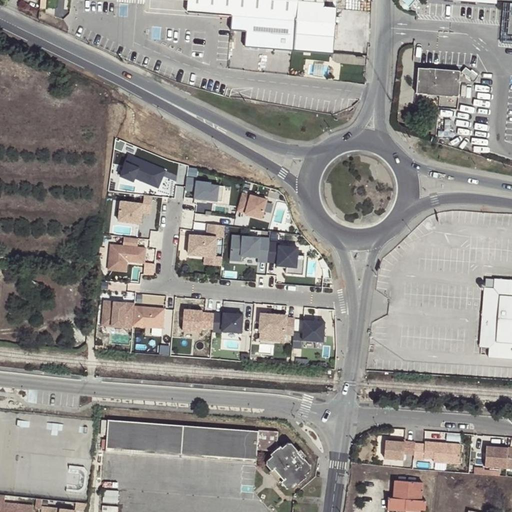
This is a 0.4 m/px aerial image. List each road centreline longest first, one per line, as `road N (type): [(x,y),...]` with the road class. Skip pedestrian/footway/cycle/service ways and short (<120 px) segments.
road 1 (tertiary): [(343,409),(0,374)]
road 2 (residential): [(352,299),(172,284),(163,269),(171,201)]
road 3 (primary): [(0,18),(168,100)]
road 4 (primary): [(168,100),(311,203)]
road 5 (tertiary): [(511,424),(343,409)]
road 6 (primary): [(327,150),(264,143),(168,100)]
road 7 (unclassified): [(382,0),(367,141)]
